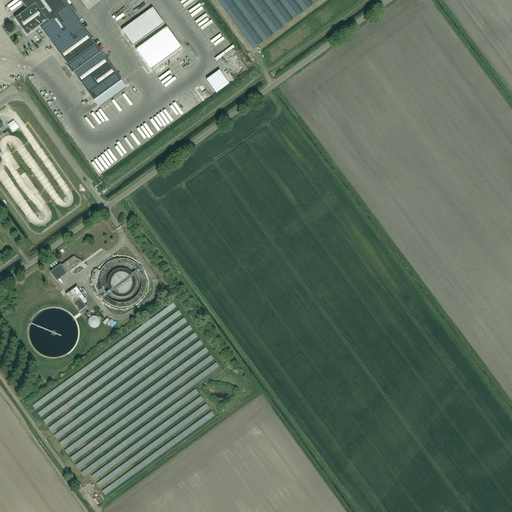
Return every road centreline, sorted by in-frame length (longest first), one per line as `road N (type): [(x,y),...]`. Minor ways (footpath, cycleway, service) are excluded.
road 1 (unclassified): [(105,208),(389,0)]
road 2 (unknown): [(166,0),(194,39),(193,74),(100,141),(82,137),(32,68),(0,56)]
road 3 (unclassified): [(98,511),(0,375)]
road 4 (unclassified): [(0,105),(17,96),(27,101),(105,208)]
road 5 (unclassified): [(0,286),(105,208)]
